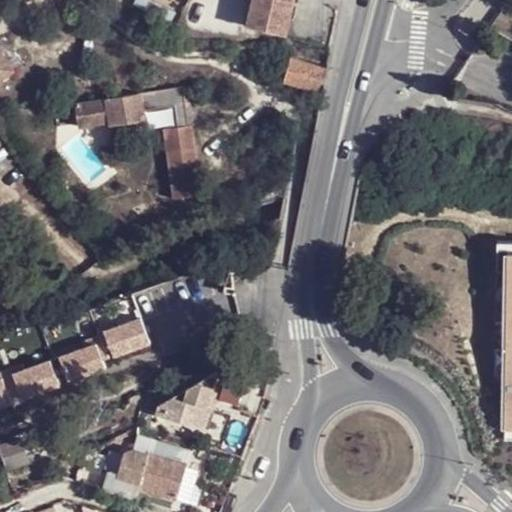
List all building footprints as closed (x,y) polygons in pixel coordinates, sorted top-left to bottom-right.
[(256,0),(253,22),(292,27),(294,12),(291,12),(292,0),(256,0)] [(292,0),(291,12),(294,12),(301,13),(303,0),(292,0)] [(329,75),(291,59),(282,80),(321,95),(329,75)] [(183,83),(141,91),(144,108),(175,102),(179,123),(166,126),(179,195),(208,189),(195,121),(191,121),(183,83)] [(141,91),(106,97),(110,117),(111,123),(146,116),(144,108),(141,91)] [(110,117),(106,97),(77,103),(81,122),(110,117)] [(74,123),(71,105),(54,108),(57,126),(74,123)] [(147,327),(0,371),(0,405),(156,359),(147,327)] [(61,353),(59,328),(42,328),(43,353),(61,353)] [(0,355),(16,355),(14,329),(0,329),(0,355)] [(255,375),(232,362),(222,377),(246,391),(255,375)] [(164,418),(162,429),(212,440),(216,423),(212,422),(220,393),(220,391),(217,390),(215,391),(164,418)] [(5,467),(27,463),(23,440),(1,444),(5,467)] [(108,482),(105,491),(136,500),(138,489),(176,499),(187,462),(133,446),(124,452),(118,473),(122,475),(120,485),(108,482)]
